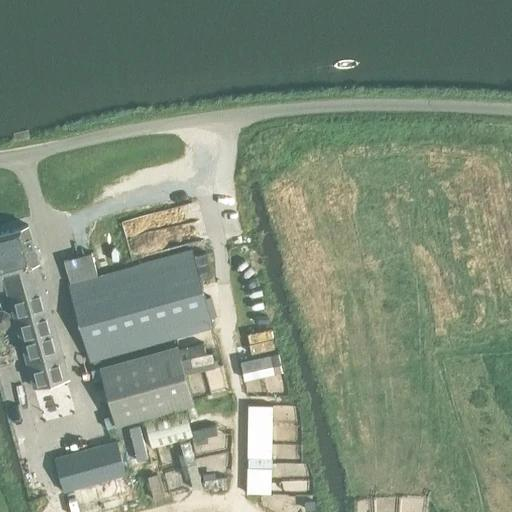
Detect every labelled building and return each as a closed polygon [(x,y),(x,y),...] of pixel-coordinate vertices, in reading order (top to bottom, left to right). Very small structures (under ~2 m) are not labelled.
[(37,259),(39,256),(37,248),(33,246),(27,226),(0,233),(0,290),(6,289),(34,388),(68,378),(36,264),(38,264),(37,259)] [(191,250),(97,277),(90,253),(63,260),(70,284),(68,285),(90,362),(213,328),(191,250)] [(194,404),(177,346),(100,368),(116,426),(194,404)] [(246,376),(284,370),(281,350),(243,356),(246,376)] [(69,414),(69,413),(68,408),(67,405),(63,399),(58,395),(54,394),(50,393),(44,394),(39,396),(36,399),(32,405),(31,408),(30,413),(31,417),(32,421),(36,426),(41,430),(49,432),(55,431),(60,429),(62,427),(67,422),(68,417),(69,414)] [(275,402),(250,402),(248,489),(273,490),(275,402)] [(151,451),(191,439),(183,411),(143,422),(151,451)] [(69,511),(153,488),(147,469),(125,475),(116,442),(55,459),(69,511)]
